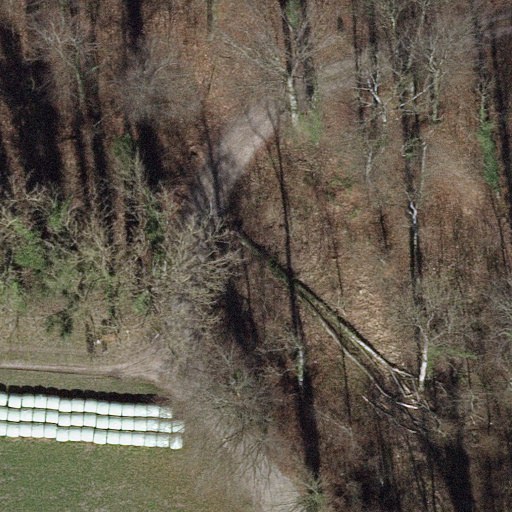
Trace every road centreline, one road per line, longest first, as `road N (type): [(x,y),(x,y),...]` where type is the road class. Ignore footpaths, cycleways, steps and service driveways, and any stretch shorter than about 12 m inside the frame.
road 1 (track): [(511,24),(335,76),(259,124),(210,203),(184,305),(185,364)]
road 2 (track): [(0,362),(185,364)]
road 3 (track): [(185,364),(294,511)]
